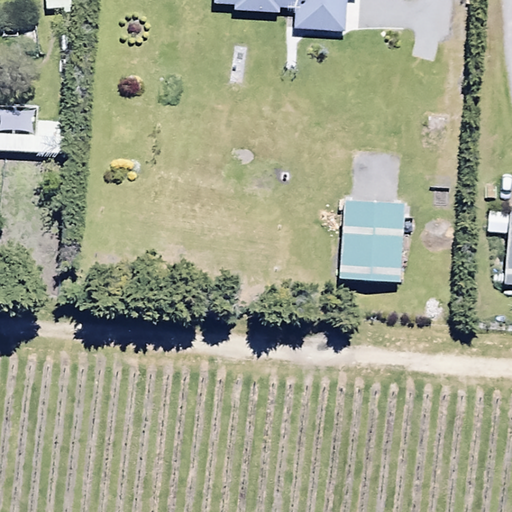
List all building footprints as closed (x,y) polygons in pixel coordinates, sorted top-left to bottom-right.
[(71,9),(71,0),(44,0),(44,8),(71,9)] [(215,0),(215,3),(236,4),(235,10),(281,13),(282,7),(297,8),(295,28),(343,32),(345,0),(215,0)] [(64,123),(39,122),(38,135),(0,133),(0,151),(63,154),(64,123)] [(404,159),(352,156),(350,200),(344,200),(340,278),(398,281),(404,159)] [(511,214),(489,212),(487,231),(510,234),(504,282),(511,282),(511,214)]
